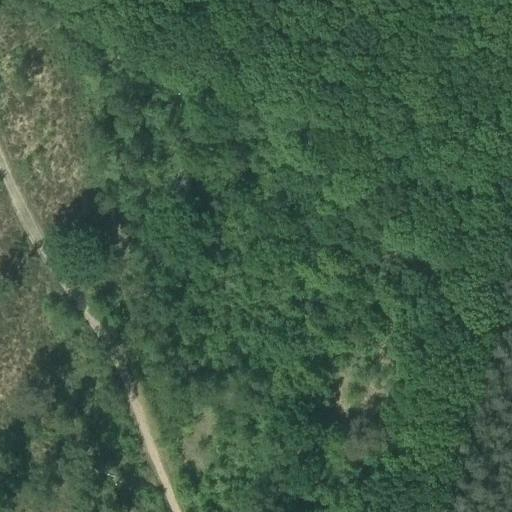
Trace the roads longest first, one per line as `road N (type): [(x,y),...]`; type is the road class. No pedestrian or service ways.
road 1 (unknown): [(0,164),(119,363),(181,511)]
road 2 (track): [(511,217),(425,511)]
